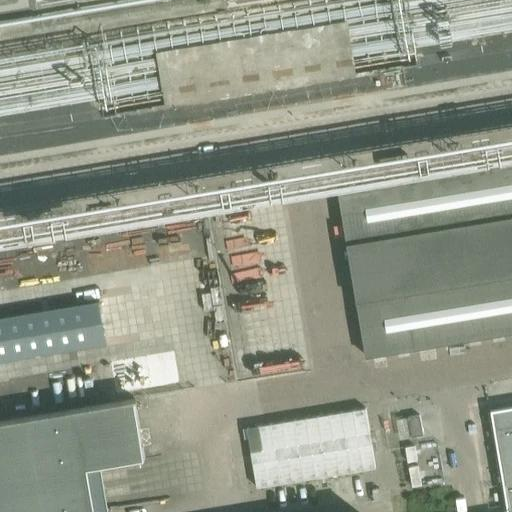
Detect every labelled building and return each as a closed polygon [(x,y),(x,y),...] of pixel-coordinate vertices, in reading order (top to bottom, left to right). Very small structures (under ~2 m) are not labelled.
[(511,332),(511,157),(337,187),(366,357),(511,332)] [(100,303),(0,319),(0,361),(106,344),(100,303)] [(135,398),(0,420),(0,511),(110,511),(102,466),(146,459),(135,398)] [(511,511),(511,407),(493,410),(510,511),(511,511)] [(366,408),(248,427),(257,486),(376,466),(366,408)] [(409,417),(413,437),(425,435),(422,414),(409,417)]
